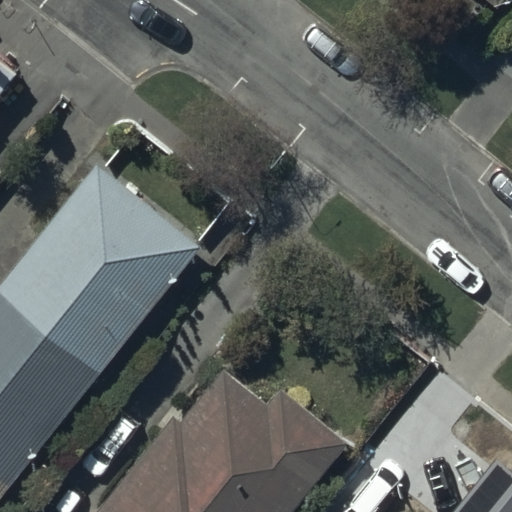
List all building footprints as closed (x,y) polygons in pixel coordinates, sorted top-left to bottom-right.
[(510,0),(483,0),(500,13),(510,0)] [(0,104),(22,78),(0,60),(0,104)] [(0,490),(201,238),(99,158),(0,282),(0,490)] [(287,511),(350,433),(282,380),(270,396),(225,360),(182,414),(175,408),(92,511),(287,511)] [(511,511),(511,471),(495,458),(452,511),(511,511)]
